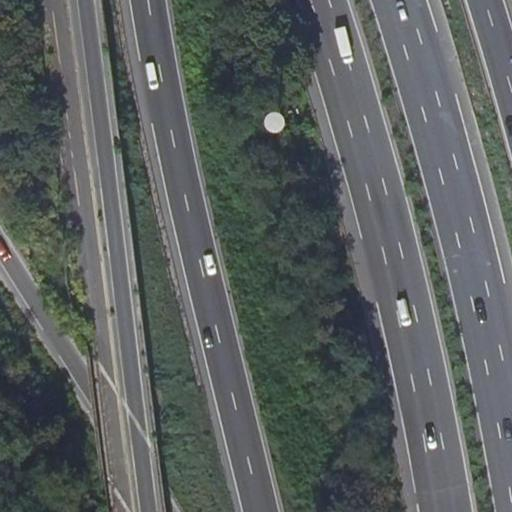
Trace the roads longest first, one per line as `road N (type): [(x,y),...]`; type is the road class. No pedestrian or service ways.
road 1 (motorway): [(318,0),(392,258),(444,511)]
road 2 (motorway): [(147,0),(181,185),(259,511)]
road 3 (motorway): [(83,0),(139,511)]
road 4 (motorway): [(511,450),(468,248),(397,0)]
road 5 (motorway): [(0,250),(163,511)]
